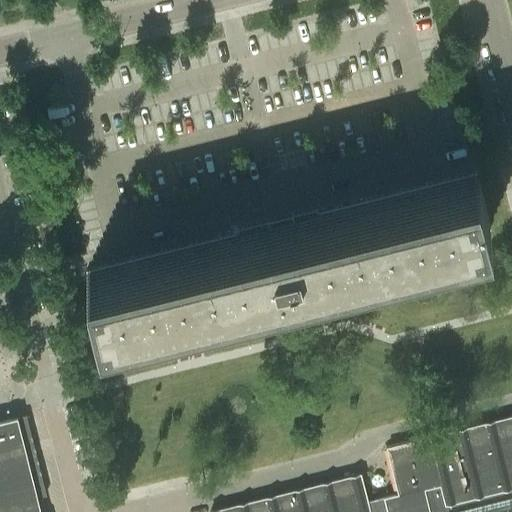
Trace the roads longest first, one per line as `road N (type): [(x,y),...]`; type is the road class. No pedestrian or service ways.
road 1 (residential): [(142,511),(345,463),(394,435),(511,406)]
road 2 (residential): [(0,50),(202,0)]
road 3 (residential): [(50,394),(0,200)]
road 4 (residential): [(50,394),(81,511)]
